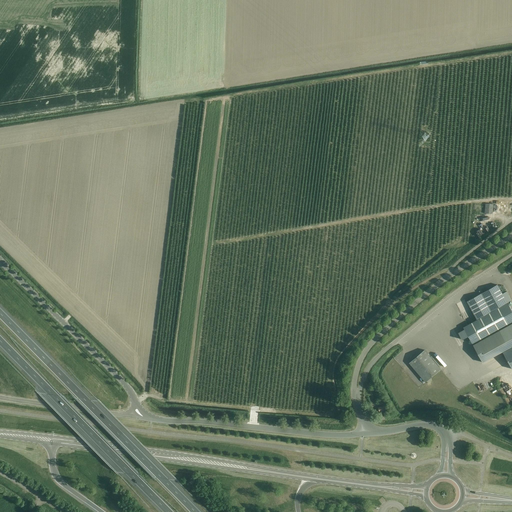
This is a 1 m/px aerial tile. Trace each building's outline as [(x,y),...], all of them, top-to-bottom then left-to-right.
[(496,201),(496,212),(502,213),(503,208),(506,208),(506,201),(496,201)] [(492,213),(493,204),(485,204),(485,213),(492,213)] [(486,232),(491,228),(488,224),(483,227),(486,232)] [(511,369),(511,311),(507,303),(511,300),(507,292),(503,294),(497,285),(467,302),(477,320),(463,327),(465,329),(458,333),(462,340),(468,336),(470,340),(472,343),(473,345),(483,362),(502,352),(511,369)] [(464,317),(462,313),(467,310),(462,300),(454,303),(462,318),(464,317)] [(425,382),(441,369),(425,350),(409,363),(425,382)]
